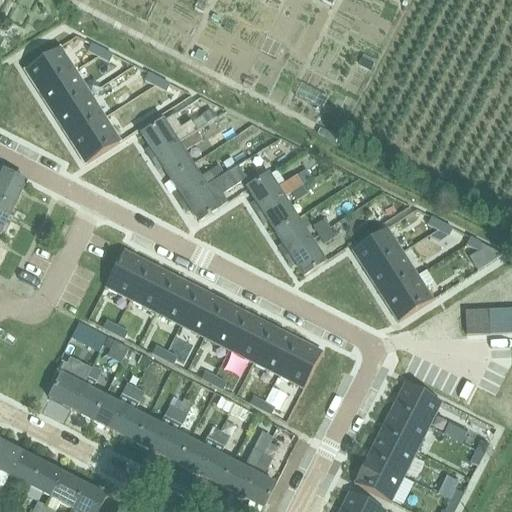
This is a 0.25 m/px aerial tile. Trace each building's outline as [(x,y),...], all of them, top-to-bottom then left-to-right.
[(93,45),(89,52),(100,58),(103,51),(93,45)] [(59,50),(23,72),(39,97),(74,74),(59,50)] [(103,51),(100,58),(110,63),(114,56),(103,51)] [(199,54),(194,62),(202,66),(207,58),(199,54)] [(74,74),(40,97),(47,109),(53,117),(54,120),(89,97),(74,74)] [(149,75),(145,82),(156,88),(160,80),(149,75)] [(160,80),(156,88),(167,93),(170,86),(160,80)] [(89,97),(54,120),(69,143),(104,121),(89,97)] [(206,127),(214,122),(209,114),(200,119),(206,127)] [(104,121),(69,143),(85,168),(120,145),(104,121)] [(191,122),(170,136),(163,125),(142,138),(151,151),(147,154),(152,163),(177,147),(185,141),(198,133),(191,122)] [(317,135),(317,137),(325,141),(325,140),(328,135),(320,130),(317,135)] [(204,142),(198,133),(185,141),(191,150),(204,142)] [(177,147),(152,163),(158,171),(162,169),(170,182),(191,168),(183,156),(191,150),(185,141),(177,147)] [(238,165),(263,153),(259,144),(234,157),(238,165)] [(235,169),(230,162),(223,167),(227,174),(235,169)] [(205,189),(213,184),(225,176),(219,167),(199,180),(191,168),(170,182),(178,194),(174,197),(180,205),(205,189)] [(213,184),(219,193),(234,182),(237,187),(245,181),(237,169),(225,176),(213,184)] [(27,186),(4,174),(0,182),(0,204),(13,211),(27,186)] [(284,186),(290,195),(302,187),(296,178),(284,186)] [(269,179),(248,192),(256,205),(252,208),(258,217),(283,201),(282,200),(290,195),(284,186),(276,191),(269,179)] [(205,189),(180,205),(186,215),(190,212),(198,225),(228,206),(219,193),(213,184),(205,189)] [(308,184),(302,187),(290,195),(296,203),(308,195),(307,194),(313,191),(308,184)] [(276,236),(296,222),(283,201),(258,217),(264,225),(268,223),(276,236)] [(385,202),(374,209),(382,222),(393,214),(385,202)] [(13,211),(0,204),(0,235),(1,236),(13,211)] [(318,237),(330,229),(324,221),(312,229),(318,237)] [(432,221),(429,228),(439,233),(443,226),(432,221)] [(285,259),(310,244),(296,222),(276,236),(284,248),(280,251),(285,259)] [(338,224),(330,229),(318,237),(324,246),(344,233),(338,224)] [(443,226),(439,233),(450,239),(454,232),(443,226)] [(388,231),(353,255),(357,262),(363,271),(368,278),(404,256),(388,231)] [(472,241),(468,248),(479,254),(482,246),(472,241)] [(310,244),(285,259),(291,269),(295,266),(303,279),(324,266),(310,244)] [(111,277),(104,291),(129,304),(148,267),(145,265),(123,253),(111,277)] [(404,256),(368,278),(383,302),(418,279),(404,256)] [(148,267),(129,304),(154,317),(173,280),(166,276),(148,267)] [(418,279),(383,302),(384,305),(390,313),(396,322),(398,326),(434,303),(418,279)] [(173,280),(154,317),(179,329),(198,292),(188,287),(173,280)] [(318,286),(313,296),(337,308),(342,298),(318,286)] [(198,292),(179,329),(203,342),(223,305),(198,292)] [(223,305),(203,342),(228,354),(247,318),(223,305)] [(511,311),(502,312),(500,312),(502,336),(504,336),(511,335),(511,311)] [(490,313),(488,313),(488,325),(489,337),(492,336),(502,336),(500,312),(490,313)] [(488,313),(464,314),(465,326),(488,325),(488,313)] [(247,318),(228,354),(253,367),(272,330),(247,318)] [(105,324),(102,332),(112,337),(116,329),(105,324)] [(488,325),(465,326),(465,338),(489,337),(488,325)] [(116,329),(112,337),(122,343),(126,335),(116,329)] [(272,330),(253,367),(278,380),(297,343),(272,330)] [(297,343),(278,380),(303,393),(322,356),(297,343)] [(114,344),(107,358),(121,365),(128,351),(114,344)] [(155,350),(151,357),(161,363),(165,355),(155,350)] [(165,355),(161,363),(172,368),(176,360),(165,355)] [(142,358),(137,366),(145,370),(150,362),(142,358)] [(48,401),(70,413),(92,370),(83,365),(73,384),(60,378),(48,401)] [(70,413),(91,424),(103,400),(90,393),(100,374),(92,370),(70,413)] [(204,375),(200,383),(211,388),(215,380),(204,375)] [(215,380),(211,388),(221,393),(225,385),(215,380)] [(404,386),(391,412),(428,431),(441,405),(404,386)] [(91,424),(113,434),(135,391),(125,387),(115,406),(103,400),(91,424)] [(113,434),(134,445),(146,422),(133,415),(143,396),(135,391),(113,434)] [(253,400),(249,408),(259,413),(263,405),(253,400)] [(182,402),(177,413),(155,456),(176,467),(189,443),(176,437),(192,407),(182,402)] [(263,405),(259,413),(269,418),(273,410),(263,405)] [(134,445),(155,456),(177,413),(168,408),(158,428),(146,422),(134,445)] [(391,412),(379,437),(416,455),(428,431),(391,412)] [(455,435),(456,433),(447,428),(442,437),(451,442),(455,435)] [(176,467),(198,478),(220,435),(211,430),(201,450),(189,443),(176,467)] [(198,478),(219,489),(231,465),(219,459),(229,439),(220,435),(198,478)] [(379,437),(366,461),(403,480),(416,455),(379,437)] [(481,444),(475,455),(482,458),(488,448),(481,444)] [(0,493),(20,455),(0,445),(0,493)] [(263,457),(262,457),(240,500),(263,511),(275,488),(261,481),(277,451),(268,446),(263,457)] [(219,489),(240,500),(262,457),(254,452),(244,472),(231,465),(219,489)] [(41,466),(20,455),(0,493),(0,498),(7,503),(12,492),(4,487),(8,479),(29,490),(41,466)] [(475,455),(470,465),(477,469),(482,458),(475,455)] [(275,472),(281,475),(288,461),(283,458),(275,472)] [(366,461),(353,487),(390,505),(403,480),(366,461)] [(62,477),(41,466),(29,490),(50,501),(62,477)] [(50,501),(46,508),(52,511),(56,511),(60,505),(72,511),(84,488),(62,477),(50,501)] [(98,511),(106,499),(84,488),(72,511),(98,511)] [(455,493),(450,504),(457,507),(463,497),(455,493)] [(381,511),(349,495),(340,511),(381,511)]
